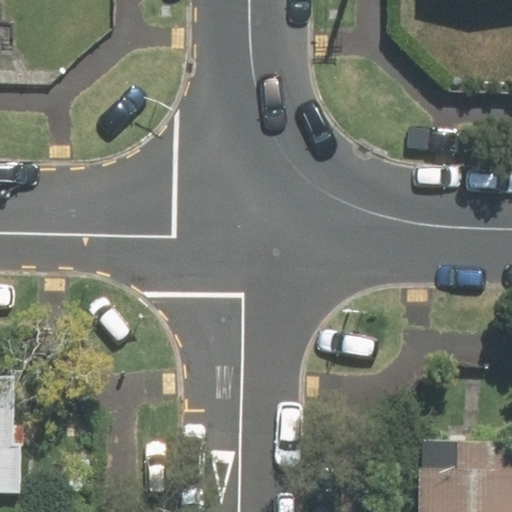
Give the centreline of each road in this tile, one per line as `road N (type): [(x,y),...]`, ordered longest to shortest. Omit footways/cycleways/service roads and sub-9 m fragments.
road 1 (residential): [(232,511),(236,298),(282,171)]
road 2 (residential): [(0,234),(162,236),(282,171)]
road 3 (tertiary): [(282,171),(353,214),(423,227),(511,229)]
road 4 (tertiary): [(282,171),(252,114),(244,0)]
